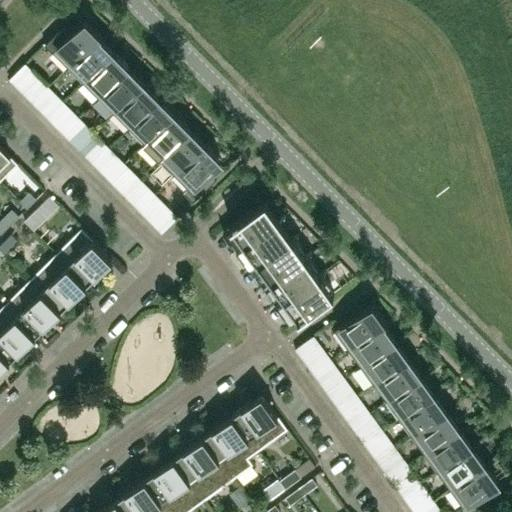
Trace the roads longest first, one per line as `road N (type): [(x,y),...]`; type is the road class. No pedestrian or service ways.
road 1 (residential): [(23,511),(267,335)]
road 2 (residential): [(0,425),(168,258)]
road 3 (residential): [(168,258),(1,91)]
road 4 (residential): [(397,511),(267,335)]
road 5 (residential): [(267,335),(192,234)]
